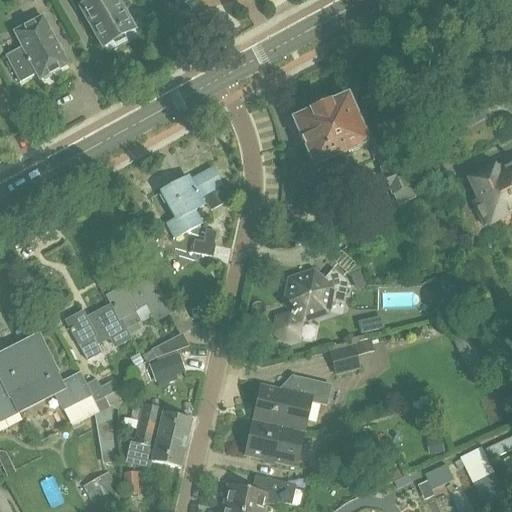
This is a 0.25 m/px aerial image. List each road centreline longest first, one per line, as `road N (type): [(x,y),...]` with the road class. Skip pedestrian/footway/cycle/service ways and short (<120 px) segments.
road 1 (residential): [(185,511),(251,203),(250,146),(222,75)]
road 2 (tertiary): [(0,195),(222,75)]
road 3 (tertiary): [(222,75),(361,0)]
